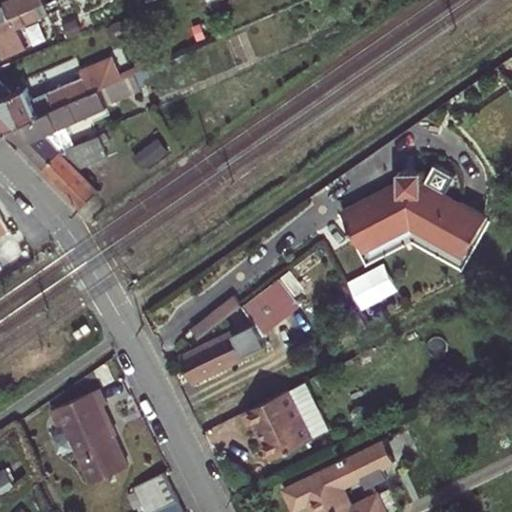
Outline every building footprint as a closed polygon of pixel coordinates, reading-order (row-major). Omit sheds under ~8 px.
[(0,21),(45,3),(43,0),(12,0),(0,5),(0,21)] [(0,34),(49,13),(45,3),(0,21),(0,34)] [(22,27),(29,47),(45,41),(38,22),(22,27)] [(0,121),(7,128),(115,82),(106,62),(103,61),(81,69),(84,76),(34,98),(29,86),(13,92),(0,79),(0,121)] [(7,128),(21,144),(36,158),(61,148),(46,132),(68,123),(111,105),(109,101),(141,87),(135,73),(115,82),(7,128)] [(46,132),(61,148),(76,142),(68,123),(46,132)] [(105,146),(110,144),(106,132),(101,135),(105,146)] [(44,166),(83,206),(100,189),(78,167),(108,156),(105,146),(101,135),(77,145),(62,150),(44,166)] [(119,142),(113,146),(116,150),(122,146),(119,142)] [(61,148),(36,158),(44,166),(62,150),(61,148)] [(399,179),(342,210),(363,248),(411,222),(463,254),(485,217),(422,178),(421,168),(399,169),(399,179)] [(0,232),(9,227),(0,212),(0,232)] [(256,323),(182,360),(192,380),(267,344),(260,330),(300,300),(283,276),(243,305),(256,323)] [(211,329),(242,305),(234,295),(203,319),(211,329)] [(306,381),(289,389),(296,404),(313,395),(306,381)] [(106,404),(99,388),(50,410),(58,426),(63,423),(91,483),(127,466),(100,407),(106,404)] [(289,389),(244,411),(252,427),(258,423),(274,457),(330,429),(313,395),(296,404),(289,389)] [(343,460),(286,488),(296,509),(310,502),(314,511),(389,511),(379,491),(353,504),(345,485),(363,476),(353,455),(349,457),(348,454),(342,457),(343,460)] [(15,486),(5,468),(0,471),(0,488),(3,493),(15,486)] [(184,511),(165,472),(137,486),(148,511),(184,511)]
